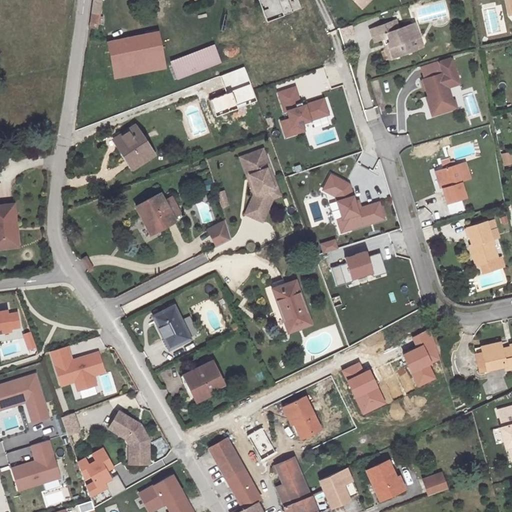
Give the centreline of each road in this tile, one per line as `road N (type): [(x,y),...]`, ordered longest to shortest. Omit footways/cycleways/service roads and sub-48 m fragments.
road 1 (residential): [(67,271),(129,353),(219,511)]
road 2 (residential): [(84,0),(53,215),(67,271)]
road 3 (residential): [(389,141),(435,296),(463,315),(511,307)]
